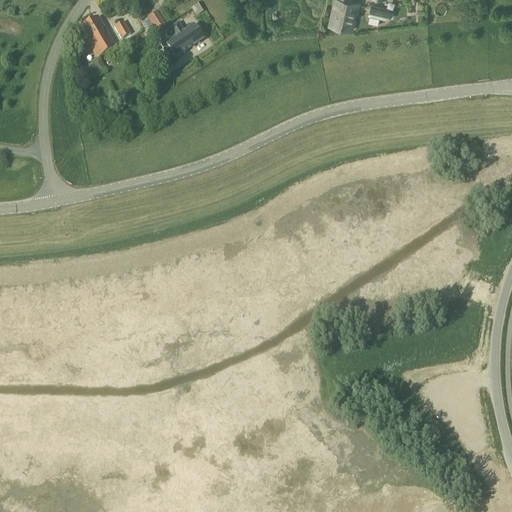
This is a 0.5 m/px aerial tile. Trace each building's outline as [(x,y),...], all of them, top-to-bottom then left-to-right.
[(357,3),(349,1),(349,0),(335,0),(330,25),(351,30),(357,3)] [(384,19),(386,9),(371,6),(369,16),(384,19)] [(166,27),(158,14),(148,20),(157,33),(166,27)] [(81,29),(90,44),(107,34),(98,18),(81,29)] [(122,41),(131,35),(124,23),(115,28),(122,41)] [(178,26),(174,28),(180,37),(189,49),(203,40),(194,27),(184,34),(178,26)] [(180,37),(174,28),(171,30),(177,39),(172,42),(171,40),(162,46),(168,55),(171,52),(175,58),(189,49),(180,37)] [(116,49),(107,34),(90,44),(98,59),(116,49)]
